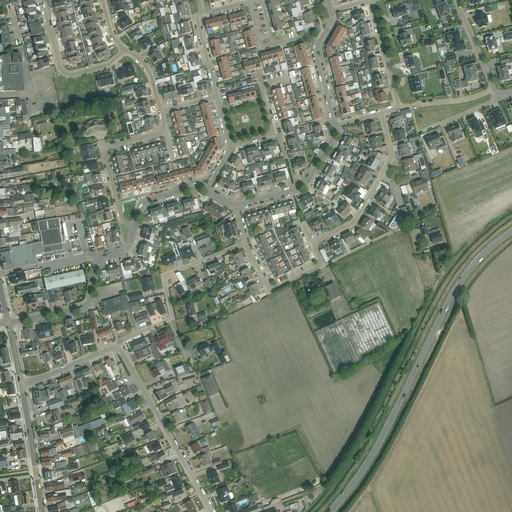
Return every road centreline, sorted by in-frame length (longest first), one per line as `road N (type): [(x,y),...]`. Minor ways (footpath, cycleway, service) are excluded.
road 1 (secondary): [(331,511),(373,457),(449,297),(511,228)]
road 2 (residential): [(116,347),(172,317),(168,274),(245,242)]
road 3 (residential): [(210,511),(116,347)]
road 4 (unclassified): [(135,226),(128,248),(98,260),(81,309),(8,324)]
road 5 (residential): [(312,243),(354,222),(393,155),(381,112)]
road 6 (residential): [(135,226),(122,221),(103,151),(165,132)]
road 7 (residential): [(125,49),(105,65),(66,74),(42,0)]
road 8 (unclassified): [(334,125),(305,185),(235,204)]
road 9 (tertiary): [(41,511),(20,383)]
